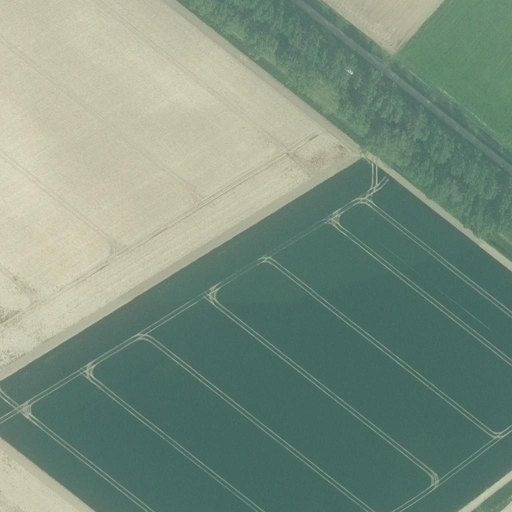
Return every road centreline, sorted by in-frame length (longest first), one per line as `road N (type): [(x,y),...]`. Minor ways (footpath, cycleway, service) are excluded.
road 1 (secondary): [(511,199),(256,0)]
road 2 (unclassified): [(511,171),(296,0)]
